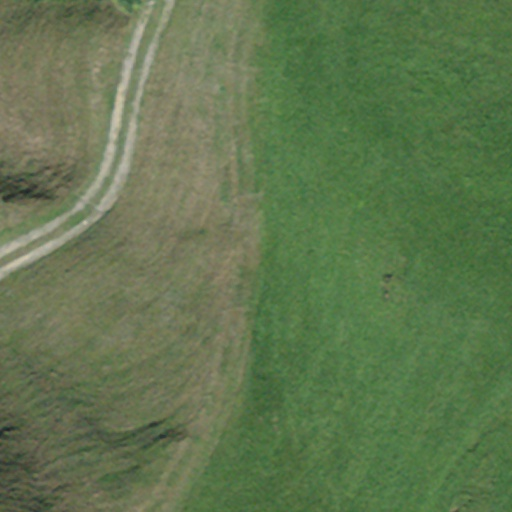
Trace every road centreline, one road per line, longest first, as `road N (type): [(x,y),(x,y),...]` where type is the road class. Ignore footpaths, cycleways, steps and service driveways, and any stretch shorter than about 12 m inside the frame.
road 1 (track): [(264,0),(250,240),(231,351),(161,511)]
road 2 (track): [(0,263),(96,195),(119,161),(131,77),(160,0)]
